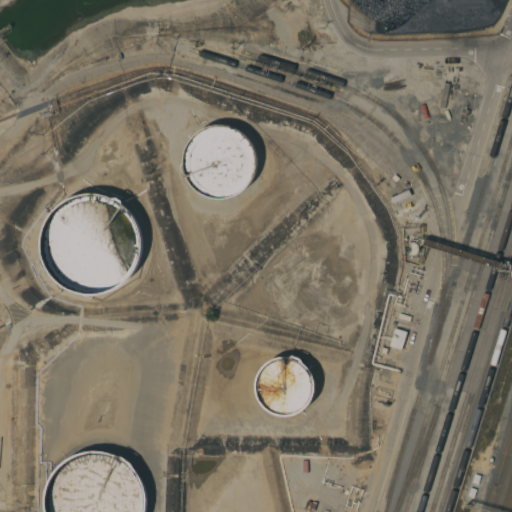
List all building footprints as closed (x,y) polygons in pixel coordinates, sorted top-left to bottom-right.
[(228,200),(222,200),(215,200),(209,198),(203,195),(198,191),(193,187),(189,181),(187,175),(185,169),(184,162),(185,156),(187,150),(190,144),(193,138),(198,134),(203,130),(209,127),(216,126),(222,125),(229,126),(235,128),(241,130),(246,134),(251,139),(254,144),(257,150),(259,156),(259,163),(258,169),(257,176),(254,182),(250,187),(246,192),(240,195),(234,198),(228,200)] [(53,277),(50,272),(46,266),(44,259),(42,252),(42,245),(42,237),(44,230),(47,221),(52,213),(58,207),(64,202),(72,198),(81,195),(88,194),(95,194),(103,195),(114,198),(118,197),(123,201),(123,204),(133,215),(138,222),(140,229),(142,239),(143,245),(142,254),(139,264),(136,270),(131,277),(126,282),(120,287),(113,291),(107,293),(97,295),(91,295),(82,294),(73,291),(66,287),(58,281),(53,277)] [(394,328),(407,332),(406,336),(408,337),(407,342),(404,341),(401,350),(389,346),(394,328)] [(262,405),(260,401),(257,395),(256,389),(256,382),(258,375),(262,369),(266,364),(271,360),(277,358),(291,356),(294,355),(302,359),(304,363),(311,371),(314,376),(315,383),(316,388),(314,396),(311,402),(307,407),(303,411),(299,413),(294,415),(288,416),(282,416),(276,414),(270,412),(262,405)] [(46,511),(45,506),(45,496),(47,485),(52,476),(58,468),(66,461),(75,455),(85,452),(95,451),(105,451),(115,454),(125,459),(133,466),(139,474),(144,483),(147,493),(148,504),(146,511),(46,511)]
